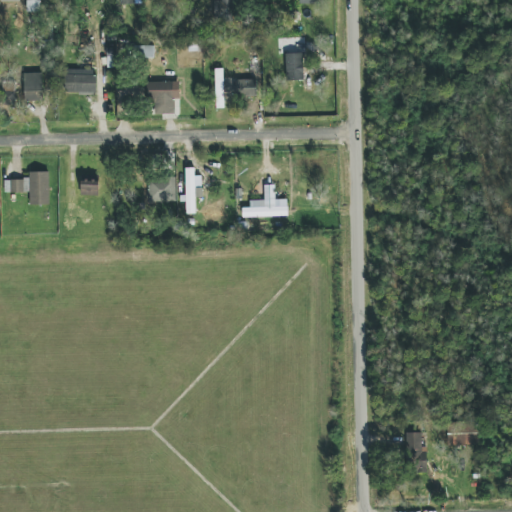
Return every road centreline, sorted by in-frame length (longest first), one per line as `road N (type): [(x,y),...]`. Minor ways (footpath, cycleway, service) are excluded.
road 1 (residential): [(354,0),(363,511)]
road 2 (residential): [(357,133),(0,142)]
